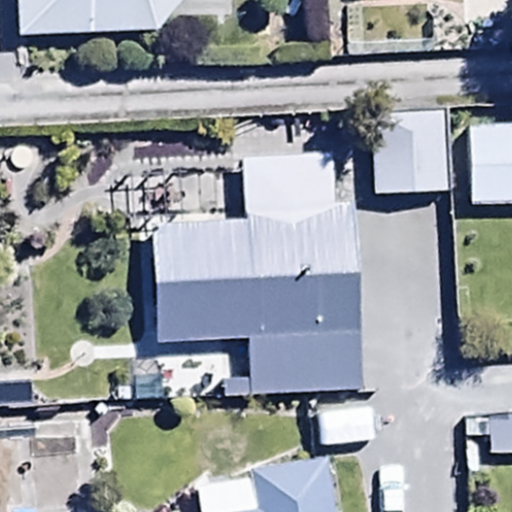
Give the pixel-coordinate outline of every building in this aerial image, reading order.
[(8,0),(10,42),(149,38),(182,0),(8,0)] [(435,73),(363,73),(363,162),(436,161),(435,73)] [(511,87),(460,87),(460,170),(511,169),(511,87)] [(357,399),(349,208),(321,209),(320,185),(237,189),(238,221),(140,225),(145,351),(239,347),(241,386),(217,387),(218,405),(357,399)] [(511,459),(511,421),(482,423),(484,461),(511,459)] [(327,511),(319,464),(186,492),(189,511),(327,511)]
